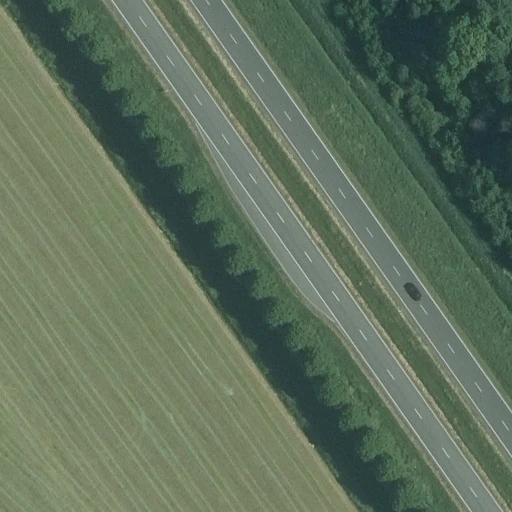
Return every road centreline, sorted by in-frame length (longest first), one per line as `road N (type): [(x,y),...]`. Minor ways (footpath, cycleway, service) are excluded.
road 1 (trunk): [(124,0),(485,511)]
road 2 (trunk): [(511,438),(204,0)]
